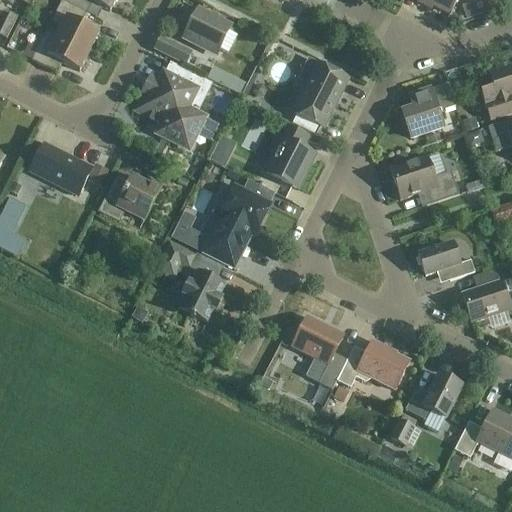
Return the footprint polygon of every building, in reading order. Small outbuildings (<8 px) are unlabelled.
[(63,0),(62,3),(87,16),(92,5),(109,14),(116,0),(63,0)] [(419,0),(419,1),(449,16),(456,3),(458,3),(459,0),(419,0)] [(469,6),(463,8),(466,19),(466,20),(473,18),(489,13),(485,1),(469,6)] [(62,29),(57,38),(89,55),(99,35),(81,26),(87,16),(62,3),(51,23),(62,29)] [(217,55),(229,30),(197,14),(185,39),(217,55)] [(4,26),(12,30),(18,19),(10,15),(4,26)] [(12,30),(4,26),(0,34),(0,37),(6,41),(12,30)] [(89,55),(57,38),(52,48),(42,42),(31,63),(56,76),(62,65),(79,74),(89,55)] [(185,66),(190,55),(179,50),(174,60),(185,66)] [(303,91),(292,114),(320,128),(337,94),(341,96),(348,82),(329,72),(316,66),(309,62),(295,88),(303,91)] [(159,135),(163,137),(154,157),(159,159),(159,161),(161,162),(171,141),(180,146),(184,139),(191,142),(194,136),(214,145),(222,127),(208,120),(209,118),(197,112),(211,86),(174,68),(168,79),(164,77),(154,97),(145,92),(134,112),(163,127),(159,135)] [(212,68),(207,79),(212,81),(217,71),(212,68)] [(481,95),(490,123),(511,115),(511,68),(489,77),(493,91),(481,95)] [(234,79),(229,90),(239,95),(245,84),(234,79)] [(402,115),(411,141),(442,130),(438,118),(445,116),(444,113),(455,109),(447,86),(410,99),(414,111),(402,115)] [(242,104),(238,112),(247,116),(251,109),(242,104)] [(511,149),(511,151),(511,121),(487,130),(496,155),(511,149)] [(461,127),(464,136),(475,132),(472,123),(461,127)] [(296,190),(309,164),(299,159),(309,140),(285,128),(273,153),(277,155),(268,172),(283,180),(281,183),(296,190)] [(437,136),(427,139),(430,147),(439,144),(437,136)] [(477,138),(469,140),(471,148),(479,145),(477,138)] [(78,198),(92,171),(43,147),(30,174),(78,198)] [(389,173),(399,203),(422,196),(426,209),(459,198),(451,174),(434,180),(427,160),(389,173)] [(109,176),(96,169),(88,185),(101,192),(109,176)] [(143,223),(162,187),(156,184),(154,189),(132,178),(127,189),(114,182),(97,215),(119,226),(125,214),(143,223)] [(480,182),(466,187),(469,195),(483,190),(480,182)] [(17,201),(21,193),(14,190),(10,198),(17,201)] [(269,208),(233,190),(221,215),(224,217),(205,256),(233,270),(250,236),(254,238),(269,208)] [(268,193),(264,200),(276,206),(279,199),(268,193)] [(9,201),(0,219),(0,250),(4,253),(12,236),(26,209),(9,201)] [(511,218),(511,211),(510,206),(490,213),(493,224),(511,218)] [(176,224),(181,211),(169,207),(160,233),(193,245),(197,232),(176,224)] [(169,243),(155,272),(175,281),(182,267),(190,271),(197,257),(169,243)] [(418,257),(425,279),(446,272),(449,284),(474,276),(470,263),(459,267),(452,246),(418,257)] [(479,291),(461,297),(471,326),(510,313),(501,286),(511,282),(507,269),(475,280),(479,291)] [(184,299),(179,311),(206,325),(212,313),(216,315),(222,301),(219,300),(225,288),(197,274),(191,286),(188,284),(181,298),(184,299)] [(134,323),(143,327),(148,319),(139,314),(134,323)] [(336,384),(347,363),(334,357),(343,338),(307,320),(292,350),(327,368),(318,386),(332,393),(336,384)] [(353,350),(347,363),(336,384),(350,391),(355,380),(363,385),(366,379),(394,393),(409,364),(387,353),(388,352),(372,344),(366,356),(353,350)] [(416,390),(404,413),(425,424),(430,414),(445,421),(461,389),(438,377),(428,396),(416,390)] [(264,379),(260,386),(261,386),(270,391),(273,384),(264,379)] [(343,406),(348,396),(338,391),(333,401),(343,406)] [(468,425),(454,453),(469,461),(477,445),(511,462),(511,426),(506,424),(508,421),(492,413),(483,432),(468,425)] [(404,416),(400,424),(399,424),(390,441),(412,453),(422,433),(414,429),(417,423),(404,416)] [(456,457),(449,470),(457,475),(464,462),(456,457)]
